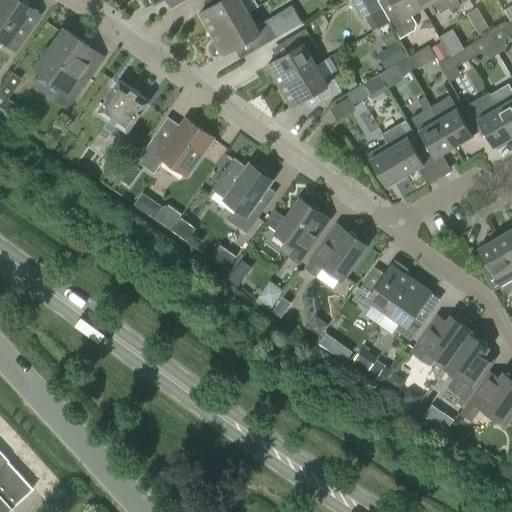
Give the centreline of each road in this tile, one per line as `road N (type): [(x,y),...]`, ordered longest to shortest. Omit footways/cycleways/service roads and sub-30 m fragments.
road 1 (residential): [(74,0),(397,224)]
road 2 (primary): [(234,425),(0,255)]
road 3 (unclassified): [(145,511),(0,351)]
road 4 (primary): [(382,511),(234,425)]
road 5 (residential): [(511,342),(481,292),(405,239),(397,224)]
road 6 (primary): [(234,425),(348,511)]
road 7 (residential): [(397,224),(475,180),(511,191)]
